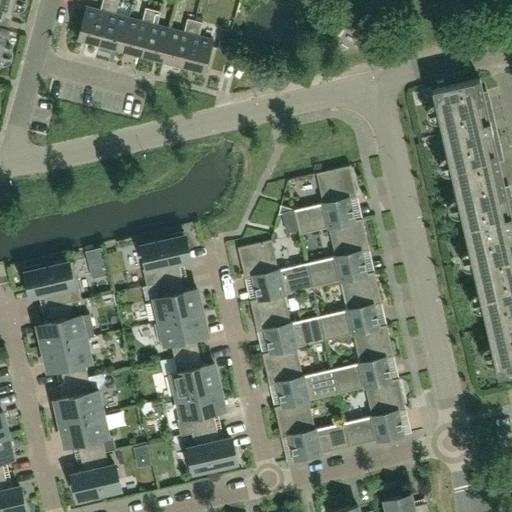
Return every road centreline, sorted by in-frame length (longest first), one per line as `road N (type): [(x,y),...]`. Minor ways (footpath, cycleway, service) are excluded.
road 1 (residential): [(1,165),(376,86)]
road 2 (residential): [(457,442),(376,86)]
road 3 (residential): [(269,485),(215,247)]
road 4 (residential): [(54,511),(4,293)]
road 5 (residential): [(457,442),(269,485)]
road 6 (residential): [(376,86),(501,51)]
road 7 (residential): [(269,485),(151,511)]
